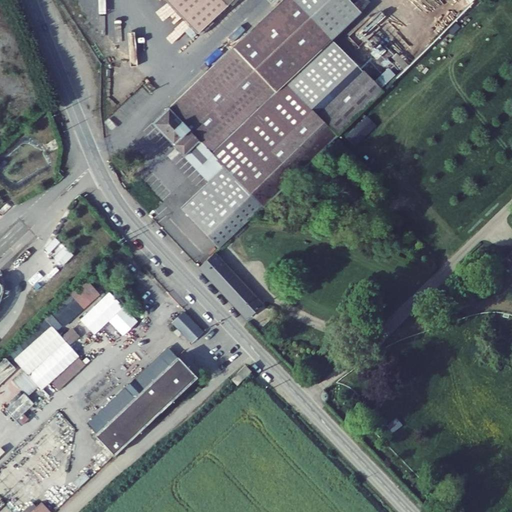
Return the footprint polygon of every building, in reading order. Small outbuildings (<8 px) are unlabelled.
[(310,0),(284,0),(253,29),(161,112),(213,170),(227,158),(266,200),(353,121),(376,100),(393,85),(375,64),(325,109),(295,76),(341,34),(310,0)] [(163,0),(194,34),(231,0),(163,0)] [(100,50),(112,61),(126,46),(114,35),(100,50)] [(376,100),(353,121),(361,130),(384,109),(376,100)] [(266,292),(220,242),(203,257),(250,307),(266,292)] [(375,306),(375,304),(375,302),(374,301),(373,300),(371,300),(369,300),(368,301),(367,302),(367,304),(367,306),(368,307),(369,308),(371,308),(373,308),(374,307),(375,306)] [(171,322),(192,342),(204,330),(182,310),(171,322)] [(14,360),(42,390),(79,356),(51,325),(14,360)] [(147,343),(156,352),(164,344),(156,335),(147,343)] [(96,425),(114,445),(200,366),(181,346),(96,425)] [(30,511),(48,511),(41,503),(30,511)]
